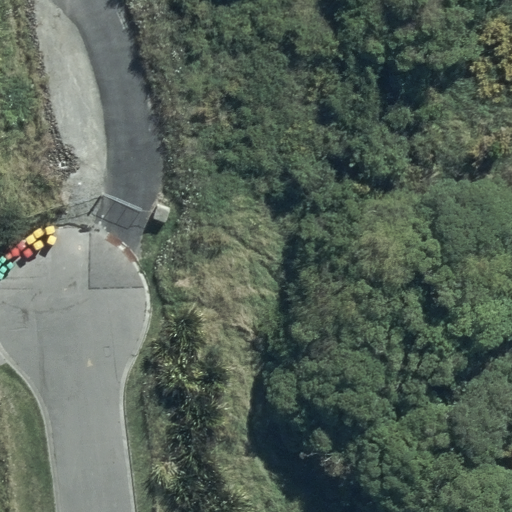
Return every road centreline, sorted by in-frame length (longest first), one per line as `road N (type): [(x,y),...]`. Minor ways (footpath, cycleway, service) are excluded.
road 1 (track): [(70,296),(103,239),(65,0)]
road 2 (residential): [(96,511),(70,296)]
